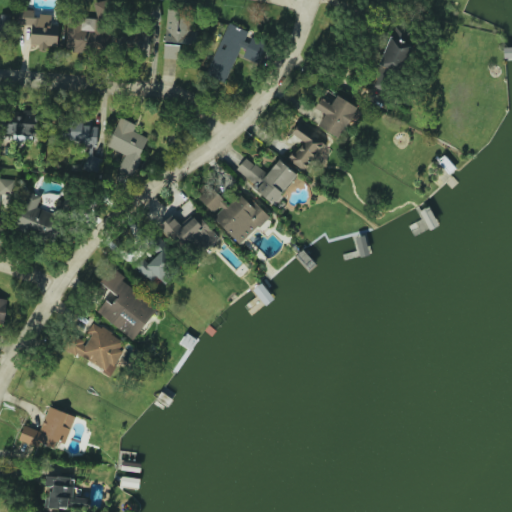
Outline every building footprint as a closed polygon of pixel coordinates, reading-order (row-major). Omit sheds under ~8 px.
[(166,9),(166,42),(192,42),(191,17),(180,17),(179,8),(166,9)] [(58,46),(59,23),(51,23),(51,15),(34,15),(34,10),(19,9),(19,24),(31,24),(30,45),(58,46)] [(0,19),(0,18),(0,39),(0,40),(1,27),(12,28),(12,16),(0,15),(0,19)] [(225,83),(239,47),(243,49),(250,31),(227,22),(206,76),(225,83)] [(379,65),(400,73),(414,36),(394,28),(379,65)] [(150,33),(117,32),(116,53),(150,54),(150,33)] [(260,61),(267,44),(252,37),(244,53),(260,61)] [(179,59),(180,44),(164,44),(163,58),(179,59)] [(357,107),(337,95),(331,104),(321,98),(315,107),(325,113),(318,126),(339,138),(357,107)] [(11,114),(11,123),(5,122),(4,139),(13,140),(13,136),(37,138),(38,115),(11,114)] [(136,124),(119,117),(107,147),(125,154),(119,169),(133,174),(148,137),(133,131),(136,124)] [(87,145),(85,170),(99,172),(101,157),(96,157),(99,127),(89,125),(89,124),(66,121),(64,142),(87,145)] [(288,162),(308,172),(326,139),(297,124),(291,135),(300,139),(288,162)] [(278,160),(267,174),(246,157),(234,171),(274,203),(297,175),(278,160)] [(196,199),(241,244),(269,216),(255,202),(251,205),(239,193),(228,204),(210,186),(196,199)] [(15,229),(54,242),(62,217),(37,209),(41,195),(27,191),(15,229)] [(219,237),(197,214),(182,228),(171,216),(164,222),(196,258),(219,237)] [(151,283),(157,276),(161,280),(178,264),(164,248),(147,264),(142,259),(135,266),(151,283)] [(100,282),(117,296),(111,304),(106,300),(97,312),(133,340),(158,307),(109,270),(100,282)] [(63,350),(111,372),(126,339),(93,324),(85,341),(70,334),(63,350)] [(65,444),(75,416),(49,407),(40,431),(24,425),(20,437),(53,450),(57,441),(65,444)] [(74,498),(75,477),(45,476),(45,486),(50,486),(49,506),(87,508),(88,498),(74,498)]
